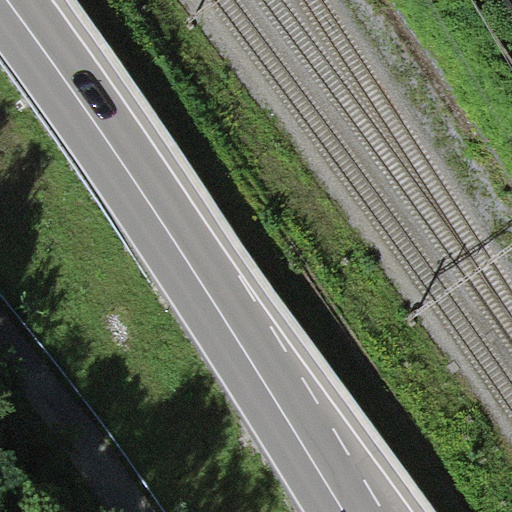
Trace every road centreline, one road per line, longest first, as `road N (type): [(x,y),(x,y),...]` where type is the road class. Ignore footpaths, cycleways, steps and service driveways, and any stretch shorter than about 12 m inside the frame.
road 1 (trunk): [(363,511),(7,0)]
road 2 (residential): [(0,339),(145,511)]
